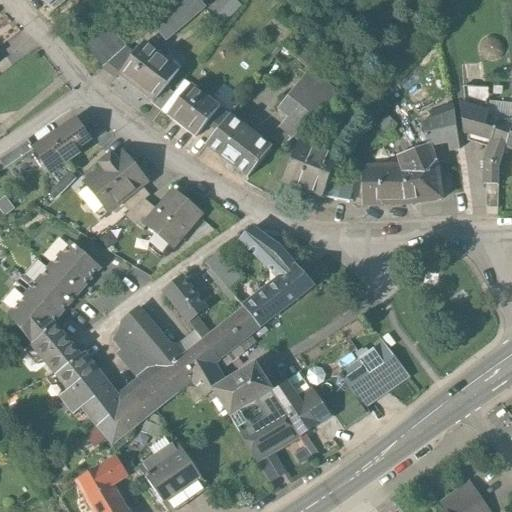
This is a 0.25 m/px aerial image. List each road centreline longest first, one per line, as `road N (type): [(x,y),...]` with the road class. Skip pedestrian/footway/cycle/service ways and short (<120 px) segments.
road 1 (residential): [(7,0),(145,144),(227,195),(358,246),(489,241)]
road 2 (secondary): [(464,390),(300,511)]
